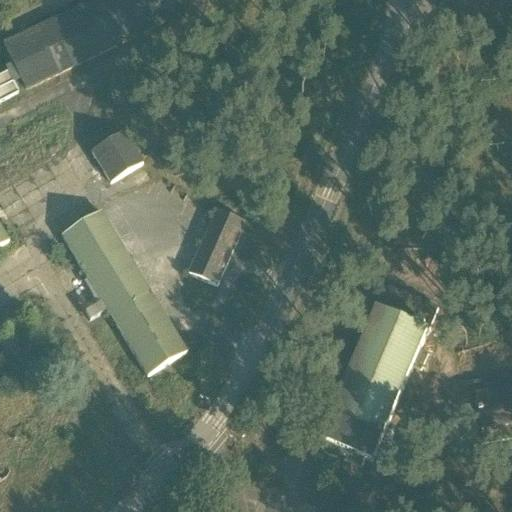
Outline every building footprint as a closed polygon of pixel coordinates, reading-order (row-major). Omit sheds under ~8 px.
[(169,0),(92,0),(2,38),(22,87),(178,21),(169,0)] [(6,72),(0,75),(0,101),(17,93),(6,72)] [(89,150),(106,185),(142,168),(125,133),(89,150)] [(144,379),(185,355),(101,211),(60,235),(144,379)] [(189,275),(219,288),(246,223),(216,211),(189,275)] [(0,256),(10,251),(0,230),(0,256)] [(370,473),(435,307),(386,288),(321,454),(370,473)] [(276,368),(282,371),(290,356),(284,353),(276,368)] [(511,386),(501,387),(500,379),(478,382),(484,434),(511,430),(511,386)]
